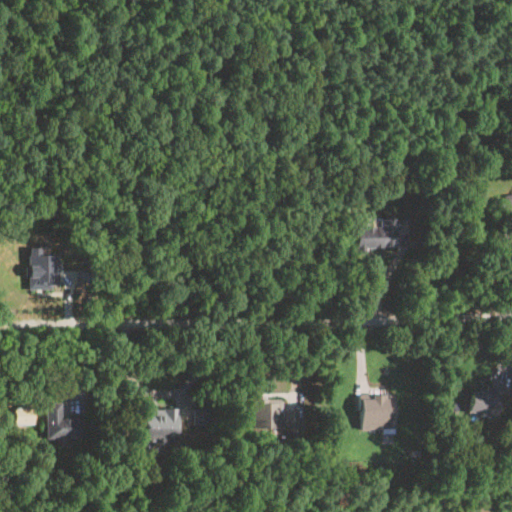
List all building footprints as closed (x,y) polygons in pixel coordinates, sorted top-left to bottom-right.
[(511,190),(503,191),(506,217),(511,216),(511,190)] [(393,247),(393,217),(376,217),(376,226),(352,226),(352,247),(393,247)] [(28,245),(28,289),(51,289),(52,284),(58,284),(57,251),(40,252),(40,245),(28,245)] [(494,417),(498,386),(484,384),(484,391),(468,388),(465,413),(494,417)] [(355,394),(355,429),(391,429),(391,394),(355,394)] [(295,433),(295,410),(278,409),(279,397),(251,397),(250,432),(295,433)] [(43,401),(43,438),(80,438),(80,415),(59,415),(59,401),(43,401)] [(174,439),(174,407),(140,407),(140,439),(174,439)]
